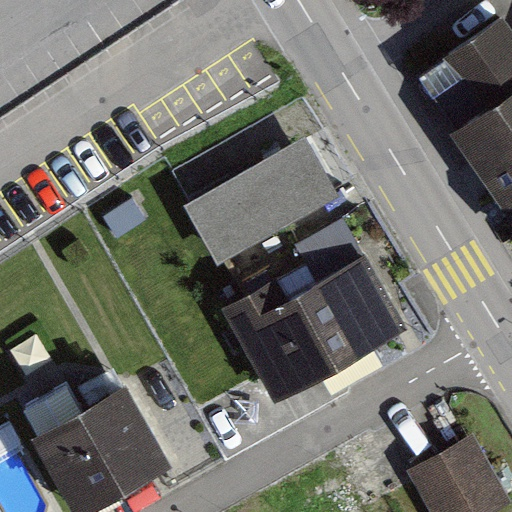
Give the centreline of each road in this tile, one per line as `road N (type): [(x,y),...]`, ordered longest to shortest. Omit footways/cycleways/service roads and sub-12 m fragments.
road 1 (tertiary): [(298,0),(502,332)]
road 2 (residential): [(502,332),(180,511)]
